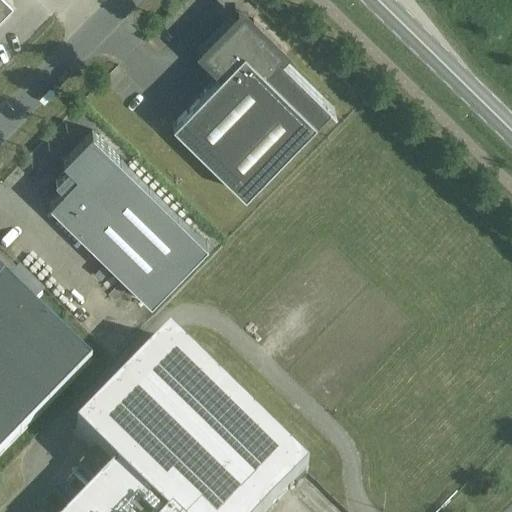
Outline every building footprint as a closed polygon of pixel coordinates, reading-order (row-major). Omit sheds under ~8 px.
[(0,0),(0,14),(13,1),(11,0),(0,0)] [(239,22),(235,22),(234,21),(234,20),(233,19),(202,52),(222,72),(173,123),(245,193),(317,121),(330,107),(333,110),(334,108),(280,56),(285,51),(253,19),(253,20),(251,22),(247,22),(247,14),(239,14),(239,22)] [(69,167),(56,181),(63,188),(49,203),(151,302),(208,243),(92,131),(63,161),(69,167)] [(0,274),(0,455),(91,363),(33,306),(0,274)] [(268,511),(307,473),(169,337),(76,433),(95,452),(78,470),(98,490),(75,511),(268,511)]
